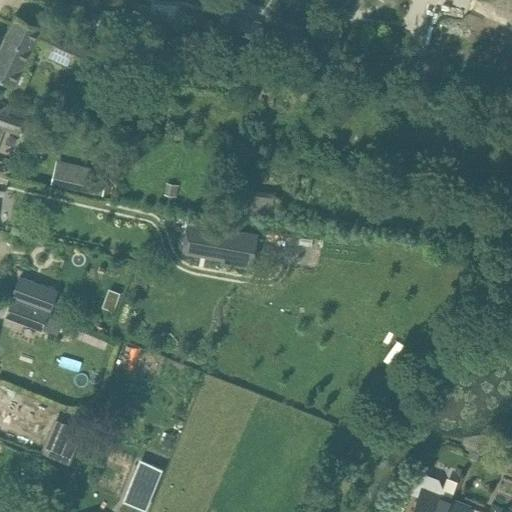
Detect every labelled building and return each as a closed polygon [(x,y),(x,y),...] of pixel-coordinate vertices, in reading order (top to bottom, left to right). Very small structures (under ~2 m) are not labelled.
[(0,49),(0,77),(15,85),(25,89),(32,72),(23,67),(32,48),(83,72),(92,53),(41,30),(43,26),(16,14),(0,49)] [(214,32),(256,42),(262,20),(241,15),(240,21),(233,19),(233,17),(219,14),(214,32)] [(141,56),(182,65),(187,43),(146,34),(141,56)] [(436,82),(440,63),(414,57),(410,76),(436,82)] [(269,92),(272,78),(259,75),(255,97),(261,98),(262,91),(269,92)] [(0,137),(3,130),(20,136),(22,131),(23,131),(27,119),(26,119),(27,114),(0,103),(0,137)] [(108,171),(56,159),(51,185),(103,196),(108,171)] [(166,183),(164,195),(176,197),(178,185),(166,183)] [(234,209),(272,213),(274,194),(236,189),(234,209)] [(201,225),(196,254),(222,258),(221,262),(252,268),(258,235),(201,225)] [(19,268),(72,278),(78,246),(24,237),(19,268)] [(19,276),(11,299),(49,313),(57,290),(19,276)] [(42,330),(49,313),(11,299),(5,316),(42,330)] [(49,433),(41,452),(69,465),(83,432),(65,424),(59,438),(49,433)] [(419,497),(416,503),(412,511),(466,511),(469,506),(440,495),(443,488),(439,479),(423,472),(413,477),(407,492),(419,497)] [(133,481),(125,500),(145,508),(152,489),(133,481)]
